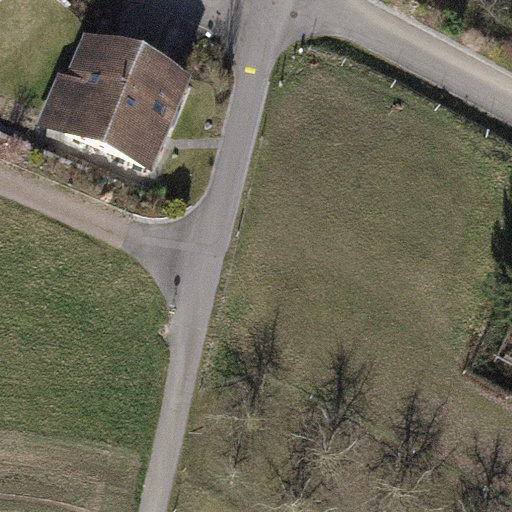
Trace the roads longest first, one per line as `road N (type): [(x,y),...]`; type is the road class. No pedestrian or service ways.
road 1 (residential): [(278,0),(207,265)]
road 2 (residential): [(207,265),(154,511)]
road 3 (residential): [(293,0),(511,112)]
road 4 (residential): [(0,198),(207,265)]
